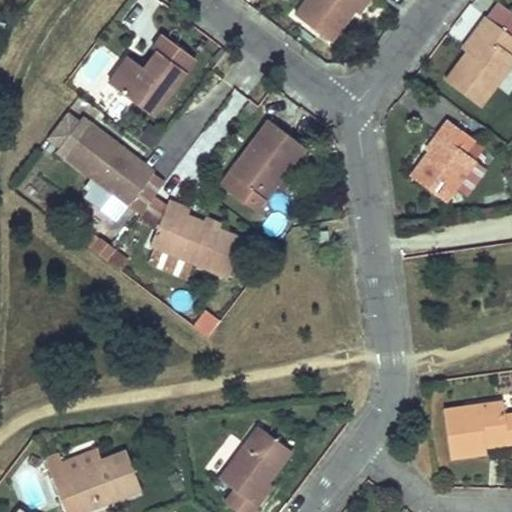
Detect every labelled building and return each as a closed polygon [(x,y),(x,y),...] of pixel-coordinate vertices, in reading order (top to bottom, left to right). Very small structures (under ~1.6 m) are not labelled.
[(302,0),(293,12),(330,40),(359,0),(302,0)] [(479,32),(466,48),(443,78),(479,106),(494,87),(507,96),(511,88),(511,54),(508,51),(511,46),(511,36),(506,32),(483,15),(473,27),(479,32)] [(80,78),(99,91),(134,36),(114,24),(80,78)] [(473,27),(460,44),(466,48),(479,32),(473,27)] [(126,54),(106,80),(149,112),(183,69),(193,56),(186,51),(161,32),(150,46),(154,49),(141,65),(126,54)] [(437,132),(407,174),(443,201),(453,188),(473,162),(474,161),(464,152),(473,139),(443,117),(433,130),(437,132)] [(261,198),(257,194),(280,164),(285,167),(301,145),(267,118),(218,183),(252,210),(261,198)] [(127,203),(149,173),(113,147),(117,143),(89,123),(64,156),(90,176),(84,185),(88,188),(85,193),(117,217),(127,203)] [(215,124),(202,137),(213,147),(225,134),(215,124)] [(464,152),(474,161),(483,149),(473,140),(464,152)] [(117,143),(113,147),(149,173),(151,170),(152,169),(117,143)] [(457,183),(453,188),(463,196),(483,170),(473,162),(457,183)] [(257,194),(261,198),(285,167),(280,164),(257,194)] [(149,173),(127,203),(140,212),(152,195),(164,179),(151,170),(149,173)] [(165,204),(152,195),(140,212),(136,216),(154,230),(165,204)] [(154,230),(148,244),(153,247),(146,262),(183,279),(190,262),(224,277),(240,238),(215,228),(213,231),(201,226),(203,222),(186,215),(188,209),(167,200),(154,230)] [(315,230),(318,245),(327,244),(325,229),(315,230)] [(90,248),(104,259),(112,248),(113,247),(99,236),(90,248)] [(112,248),(104,259),(118,269),(126,258),(112,248)] [(192,328),(208,338),(219,321),(203,311),(192,328)] [(441,409),(448,457),(484,452),(483,446),(511,441),(511,412),(503,413),(501,400),(441,409)] [(239,511),(249,511),(256,503),(252,500),(266,481),(290,449),(258,426),(219,477),(233,488),(224,500),(239,511)] [(50,476),(98,458),(94,448),(60,461),(57,452),(43,458),(50,476)] [(123,449),(98,458),(50,476),(63,510),(78,504),(80,509),(138,487),(123,449)] [(252,500),(256,503),(271,484),(266,481),(252,500)]
